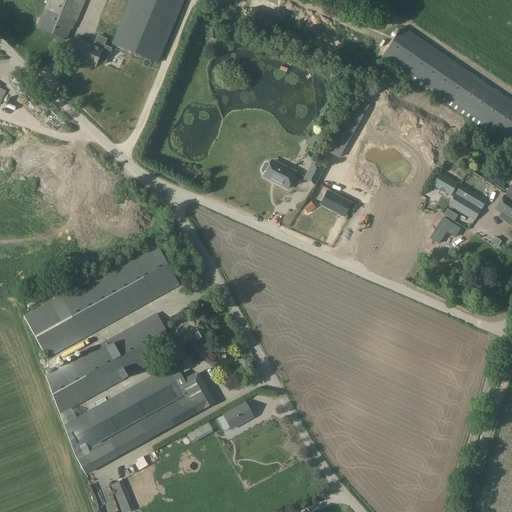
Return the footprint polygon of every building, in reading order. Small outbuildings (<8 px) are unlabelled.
[(47,0),(36,28),(66,41),(71,29),(72,30),(76,22),(76,23),(85,0),(47,0)] [(131,0),(113,45),(158,64),(184,0),(131,0)] [(511,101),(403,27),(382,57),(498,135),(511,144),(511,142),(511,101)] [(80,41),(80,40),(79,40),(71,58),(80,62),(80,61),(94,67),(102,51),(106,41),(111,43),(114,36),(96,29),(93,37),(96,38),(92,46),(80,41)] [(217,29),(208,29),(208,39),(217,39),(217,29)] [(369,67),(385,77),(389,71),(372,61),(369,67)] [(363,84),(361,94),(381,97),(383,87),(363,84)] [(412,173),(447,115),(415,95),(411,102),(402,97),(376,138),(387,145),(382,152),(371,145),(369,147),(412,173)] [(354,98),(346,112),(325,150),(339,158),(365,112),(368,106),(354,98)] [(263,177),(287,189),(295,173),(271,161),(263,177)] [(312,164),(304,179),(316,185),(324,170),(312,164)] [(440,172),(430,188),(448,199),(458,183),(440,172)] [(481,209),(486,201),(460,185),(455,194),(481,209)] [(327,191),(319,205),(344,218),(352,203),(327,191)] [(506,195),(505,194),(495,210),(511,221),(511,199),(505,195),(506,195)] [(481,210),(455,195),(448,206),(474,221),(481,210)] [(399,222),(412,205),(407,200),(393,217),(399,222)] [(416,208),(402,223),(405,226),(419,211),(416,208)] [(315,230),(322,221),(311,213),(304,221),(315,230)] [(448,235),(453,238),(456,240),(461,231),(444,221),(432,242),(441,247),(443,243),(448,235)] [(156,244),(132,257),(155,298),(179,285),(156,244)] [(132,257),(23,317),(46,359),(155,298),(132,257)] [(156,314),(45,375),(60,415),(162,358),(154,345),(169,337),(156,314)] [(172,330),(181,346),(194,339),(196,342),(206,336),(196,317),(172,330)] [(202,358),(215,351),(211,345),(198,352),(202,358)] [(236,361),(240,369),(249,365),(244,356),(236,361)] [(75,457),(85,475),(213,404),(197,374),(184,382),(180,375),(174,378),(168,368),(63,425),(75,457)] [(245,405),(223,417),(230,431),(252,419),(245,405)]
